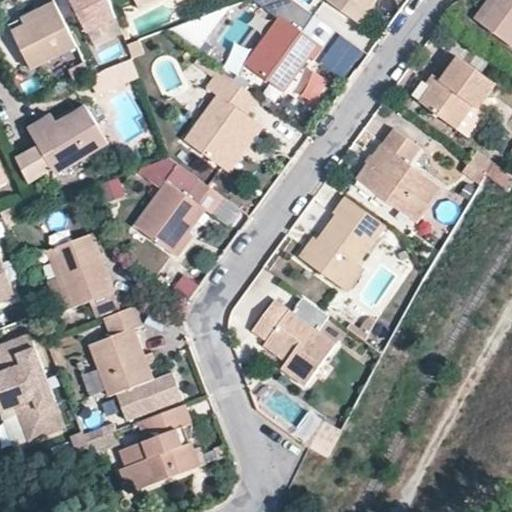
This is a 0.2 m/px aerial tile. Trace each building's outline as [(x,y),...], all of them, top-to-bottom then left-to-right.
[(117,18),(109,0),(72,0),(85,31),(117,18)] [(131,0),(135,10),(161,0),(171,0),(173,3),(181,0),(131,0)] [(326,0),(359,24),(377,0),(326,0)] [(498,1),(495,0),(489,0),(474,22),(480,26),(498,1)] [(511,0),(495,0),(498,1),(480,26),(511,49),(511,0)] [(21,22),(23,24),(56,8),(53,2),(19,18),(21,22)] [(326,25),(293,2),(273,30),(271,33),(320,32),(326,25)] [(77,47),(56,8),(23,24),(21,22),(10,27),(32,69),(77,47)] [(315,40),(320,32),(271,33),(247,65),(286,92),(312,57),(318,61),(327,49),(315,40)] [(4,33),(0,36),(0,48),(9,61),(19,54),(4,33)] [(341,35),(321,65),(346,81),(365,52),(341,35)] [(140,42),(129,46),(133,58),(144,53),(140,42)] [(200,57),(195,63),(217,79),(221,73),(200,57)] [(420,104),(455,129),(472,108),(476,111),(495,86),(458,59),(440,83),(437,81),(420,104)] [(91,73),(87,61),(71,67),(75,79),(91,73)] [(95,72),(100,90),(138,79),(134,62),(95,72)] [(209,89),(218,95),(200,120),(185,141),(222,169),(255,122),(248,117),(260,100),(221,73),(217,79),(209,89)] [(191,113),(200,120),(218,95),(209,89),(191,113)] [(108,142),(86,104),(54,122),(31,135),(53,174),(108,142)] [(27,128),(31,135),(54,122),(49,115),(27,128)] [(222,169),(231,175),(265,129),(255,122),(222,169)] [(443,192),(410,168),(422,151),(395,133),(360,181),(419,225),(443,192)] [(213,214),(226,198),(184,167),(172,182),(140,226),(177,254),(209,212),(213,214)] [(342,291),(358,269),(388,227),(344,196),(330,216),(334,220),(318,244),(303,263),(342,291)] [(437,218),(456,223),(461,205),(441,200),(437,218)] [(3,222),(0,223),(0,238),(8,236),(3,222)] [(106,266),(95,237),(57,251),(69,286),(78,308),(86,305),(92,320),(122,309),(117,294),(106,266)] [(318,244),(312,239),(299,260),(303,263),(318,244)] [(0,302),(17,296),(0,251),(0,302)] [(78,308),(69,286),(57,251),(50,252),(61,284),(72,311),(78,308)] [(342,291),(348,295),(364,274),(358,269),(342,291)] [(192,302),(197,279),(179,275),(174,298),(192,302)] [(257,330),(271,340),(293,357),(289,362),(285,369),(309,386),(338,345),(311,325),(278,301),(257,330)] [(137,330),(144,327),(136,309),(106,320),(113,340),(93,348),(112,397),(119,394),(129,421),(186,399),(176,373),(156,381),(137,330)] [(0,392),(48,374),(32,332),(0,343),(0,357),(2,362),(0,363),(0,392)] [(271,340),(267,345),(289,362),(293,357),(271,340)] [(68,426),(48,374),(0,392),(0,404),(5,418),(21,412),(31,439),(68,426)] [(188,405),(140,423),(147,444),(123,454),(129,469),(139,494),(203,470),(197,453),(189,455),(180,432),(187,429),(196,426),(188,405)] [(309,447),(323,422),(316,418),(303,443),(309,447)] [(197,453),(194,444),(192,444),(187,429),(180,432),(189,455),(197,453)] [(129,469),(122,472),(131,497),(139,494),(129,469)]
